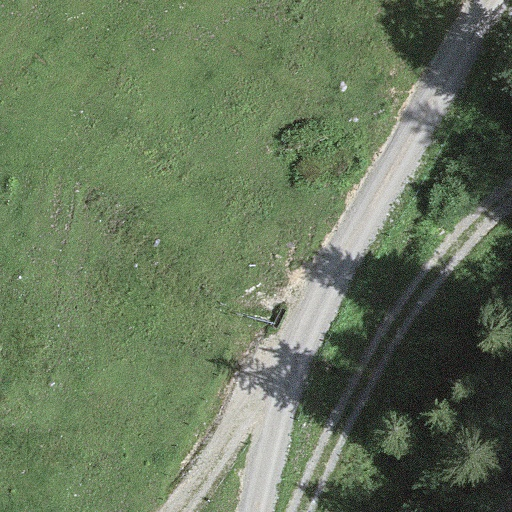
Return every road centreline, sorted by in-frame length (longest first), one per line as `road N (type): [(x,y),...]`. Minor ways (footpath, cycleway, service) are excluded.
road 1 (track): [(502,0),(392,171),(263,431),(245,511)]
road 2 (track): [(263,431),(210,459),(165,511)]
road 3 (track): [(511,138),(392,171)]
